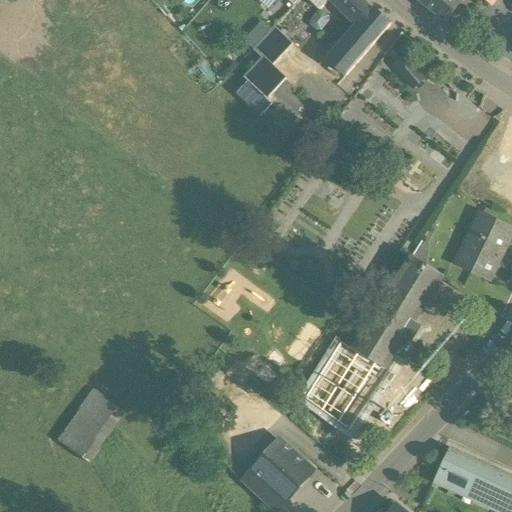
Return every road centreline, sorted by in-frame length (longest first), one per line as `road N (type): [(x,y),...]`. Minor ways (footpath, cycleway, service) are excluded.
road 1 (residential): [(350,511),(511,334)]
road 2 (residential): [(511,89),(392,0)]
